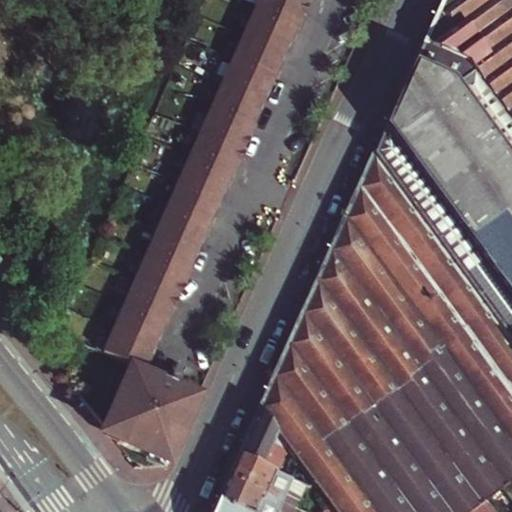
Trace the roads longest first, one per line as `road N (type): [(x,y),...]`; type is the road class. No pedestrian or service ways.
road 1 (residential): [(414,0),(169,511)]
road 2 (primary): [(121,511),(0,356)]
